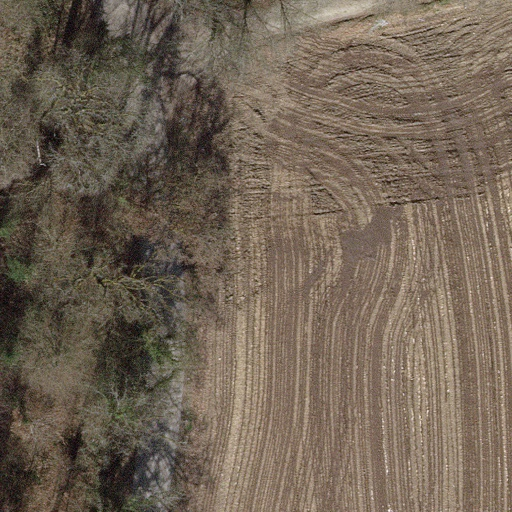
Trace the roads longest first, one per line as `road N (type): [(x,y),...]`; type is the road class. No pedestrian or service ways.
road 1 (residential): [(119,0),(154,174),(168,396),(143,511)]
road 2 (track): [(370,0),(138,65)]
